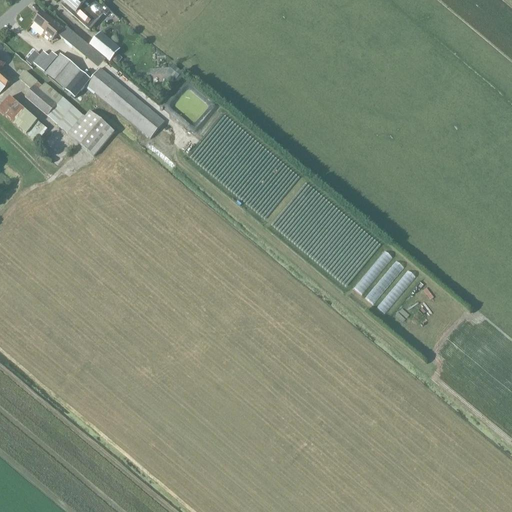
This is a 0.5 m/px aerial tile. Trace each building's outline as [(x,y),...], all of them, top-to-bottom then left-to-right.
[(63,0),(60,4),(89,30),(104,13),(107,16),(110,13),(103,7),(101,9),(90,0),(63,0)] [(34,24),(46,34),(44,36),(53,43),(63,31),(54,24),(42,14),(34,24)] [(99,70),(100,69),(106,62),(66,29),(59,37),(99,70)] [(101,35),(90,47),(109,62),(119,50),(101,35)] [(83,72),(82,74),(81,73),(60,56),(59,58),(53,53),(49,58),(44,54),(36,63),(42,67),(40,69),(46,74),(45,74),(74,99),(91,79),(83,72)] [(0,93),(0,94),(11,82),(0,71),(0,70),(5,65),(0,59),(0,93)] [(100,69),(99,70),(86,86),(150,140),(165,122),(100,69)] [(115,134),(90,112),(85,118),(79,113),(62,99),(63,98),(45,84),(42,87),(38,83),(25,71),(18,79),(32,91),(25,98),(57,126),(67,135),(94,158),(115,134)] [(37,145),(38,143),(46,133),(45,133),(48,130),(38,122),(10,98),(0,109),(0,112),(26,136),(37,145)] [(497,357),(488,361),(492,370),(501,365),(497,357)]
